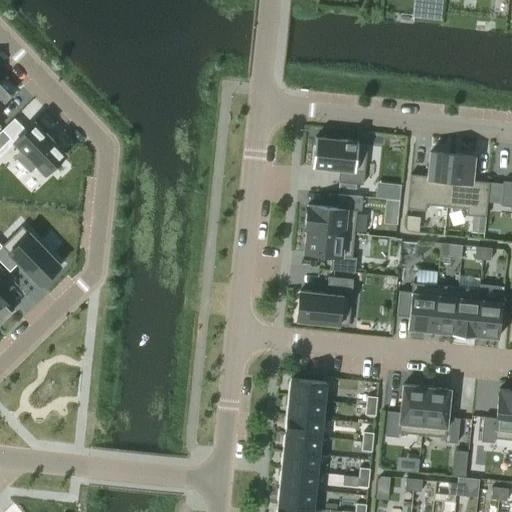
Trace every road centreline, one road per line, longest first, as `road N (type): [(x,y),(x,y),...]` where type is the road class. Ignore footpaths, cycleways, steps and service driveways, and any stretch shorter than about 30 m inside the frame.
road 1 (residential): [(0,37),(107,148),(92,273),(0,365)]
road 2 (residential): [(511,364),(234,336)]
road 3 (residential): [(511,131),(257,108)]
road 4 (residential): [(257,108),(234,336)]
road 5 (residential): [(0,460),(219,480)]
road 6 (residential): [(234,336),(219,480)]
